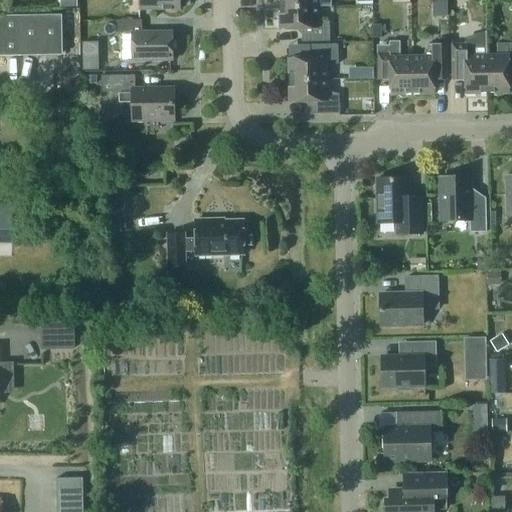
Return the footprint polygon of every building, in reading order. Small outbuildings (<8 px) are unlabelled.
[(139,0),(140,10),(141,10),(141,9),(179,9),(179,10),(180,10),(180,0),(139,0)] [(318,6),(280,8),(281,28),(302,27),(302,40),(330,40),(330,20),(318,17),(318,6)] [(0,58),(62,57),(61,17),(0,18),(0,58)] [(119,32),(134,32),(134,59),(173,59),(173,31),(143,31),(143,19),(119,19),(119,32)] [(511,43),(498,43),(498,55),(488,55),(488,31),(486,31),(486,33),(487,33),(487,93),(509,93),(509,72),(511,72),(511,43)] [(466,72),(466,93),(487,93),(487,33),(486,33),(469,38),(471,43),(453,43),(453,72),(466,72)] [(412,94),(412,58),(401,58),(401,41),(391,41),(392,45),(379,45),(379,73),(392,73),(392,94),(412,94)] [(289,57),(290,80),(327,79),(326,65),(338,64),(338,44),(310,44),(310,57),(289,57)] [(412,58),(412,94),(435,94),(435,73),(447,73),(447,44),(429,44),(425,58),(412,58)] [(98,57),(83,57),(83,69),(98,69),(98,57)] [(361,68),(361,78),(373,78),(373,68),(361,68)] [(137,89),(137,75),(103,75),(103,101),(134,101),(135,122),(149,121),(149,119),(174,119),(174,89),(137,89)] [(327,79),(290,80),(290,101),(310,100),(311,113),(339,113),(339,93),(327,91),(327,79)] [(107,174),(108,202),(109,231),(122,230),(120,174),(107,174)] [(471,176),(439,177),(441,221),(470,220),(470,232),(486,232),(486,198),(472,198),(471,176)] [(422,197),(409,197),(408,178),(376,179),(377,223),(396,223),(396,234),(423,233),(422,197)] [(0,236),(12,236),(13,203),(0,202),(0,236)] [(168,233),(169,265),(186,265),(185,252),(197,251),(197,255),(244,254),(243,220),(217,220),(217,219),(196,219),(196,238),(185,238),(185,233),(168,233)] [(477,257),(477,270),(490,270),(489,257),(477,257)] [(426,271),(426,259),(410,259),(410,271),(426,271)] [(501,285),(501,271),(487,272),(487,285),(501,285)] [(438,308),(437,276),(406,277),(406,293),(380,294),(381,326),(422,325),(422,309),(438,308)] [(497,352),(509,345),(502,333),(490,341),(497,352)] [(485,338),(466,338),(466,355),(467,379),(486,379),(486,354),(485,338)] [(383,387),(396,387),(398,389),(409,389),(412,386),(425,386),(424,365),(436,365),(436,341),(405,342),(406,356),(382,356),(383,387)] [(490,360),(489,360),(490,374),(505,374),(504,360),(503,360),(490,360)] [(487,405),(473,405),(474,434),(488,434),(487,405)] [(441,428),(440,411),(397,412),(397,428),(384,428),(384,461),(431,460),(430,428),(441,428)] [(507,432),(506,419),(491,420),(492,433),(507,432)] [(494,446),(503,446),(503,434),(494,434),(494,446)] [(446,502),(446,474),(404,476),(404,477),(413,477),(414,490),(390,490),(390,502),(386,502),(386,507),(386,511),(433,511),(433,509),(433,508),(438,508),(442,507),(446,505),(446,502)] [(83,493),(83,478),(56,478),(57,493),(83,493)] [(83,493),(57,493),(57,508),(84,507),(83,493)]
